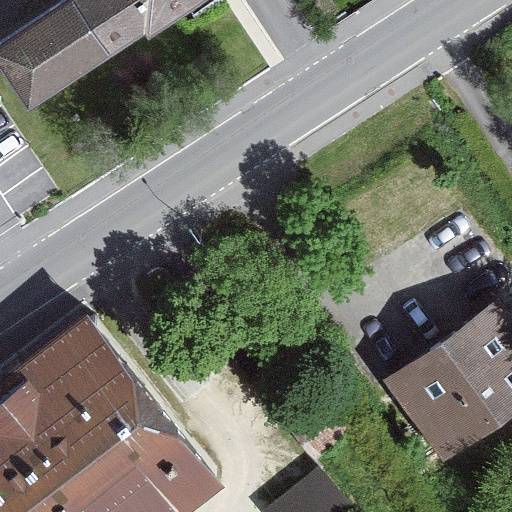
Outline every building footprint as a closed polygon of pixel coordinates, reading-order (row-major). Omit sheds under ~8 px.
[(0,0),(0,58),(37,113),(205,0),(0,0)] [(380,383),(436,465),(511,412),(511,316),(501,300),(380,383)] [(0,511),(190,511),(234,480),(103,303),(0,379),(0,511)] [(322,401),(278,431),(300,464),(344,434),(322,401)] [(326,511),(341,501),(315,467),(255,511),(326,511)]
